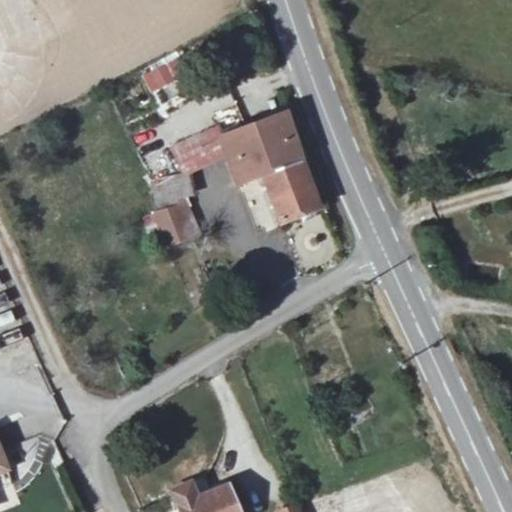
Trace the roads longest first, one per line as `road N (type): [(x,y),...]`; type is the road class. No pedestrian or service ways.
road 1 (residential): [(385,254),(85,423),(126,511)]
road 2 (secondary): [(503,511),(385,254)]
road 3 (secondary): [(385,254),(284,0)]
